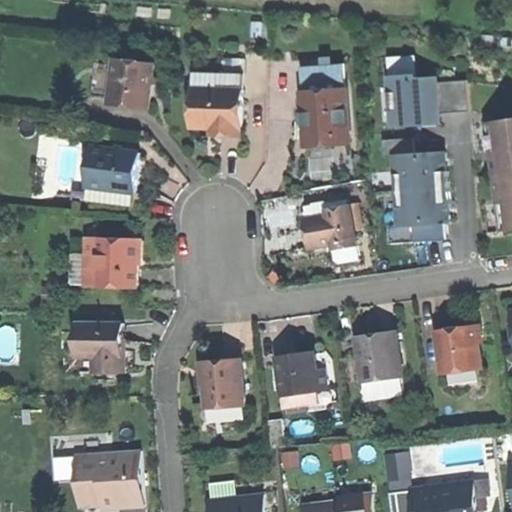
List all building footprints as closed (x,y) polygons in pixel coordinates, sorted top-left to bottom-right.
[(114,103),(113,109),(135,111),(151,112),(153,89),(154,79),(155,67),(118,63),(117,70),(114,103)] [(93,101),(114,103),(117,70),(96,67),(93,101)] [(346,68),(325,70),(327,94),(348,92),(346,68)] [(303,72),(305,95),(327,94),(325,70),(303,72)] [(442,72),(386,75),(389,129),(445,126),(442,72)] [(194,77),(194,92),(239,92),(239,77),(194,77)] [(239,92),(194,92),(194,131),(214,131),(225,131),(225,140),(243,140),(243,132),(245,132),(245,92),(239,92)] [(327,94),(305,95),(307,126),(309,148),(353,144),(348,92),(327,94)] [(511,121),(499,124),(503,152),(493,154),(497,181),(500,205),(510,204),(511,217),(511,121)] [(489,125),(493,154),(503,152),(499,124),(489,125)] [(219,140),(225,140),(225,131),(214,131),(214,140),(219,140)] [(354,157),(353,144),(309,148),(310,161),(354,157)] [(90,190),(139,194),(140,176),(142,156),(94,151),(90,190)] [(454,154),(395,158),(400,229),(459,225),(454,154)] [(137,208),(139,194),(90,190),(89,204),(137,208)] [(306,210),(308,222),(331,219),(330,213),(353,209),(352,203),(306,210)] [(504,234),(511,233),(511,217),(510,204),(500,205),(504,234)] [(309,234),(312,250),(336,247),(337,252),(359,249),(353,209),(330,213),(331,219),(308,222),(309,234)] [(90,288),(102,288),(102,243),(91,243),(90,288)] [(142,244),(102,243),(102,288),(141,289),(141,265),(142,244)] [(98,377),(129,377),(129,349),(129,325),(84,325),(84,361),(98,361),(98,377)] [(446,374),(489,368),(483,328),(461,331),(441,334),(446,374)] [(361,339),(367,383),(405,377),(398,334),(377,337),(361,339)] [(302,354),(280,357),(286,397),(319,391),(332,389),(326,350),(302,354)] [(207,405),(246,402),(243,357),(224,359),(204,360),(207,405)] [(78,377),(98,377),(98,361),(84,361),(78,361),(78,377)] [(321,405),(319,391),(286,397),(288,410),(321,405)] [(247,417),(246,402),(207,405),(208,420),(247,417)] [(275,451),(289,449),(284,418),(270,420),(275,451)] [(144,455),(82,457),(84,507),(107,506),(120,506),(120,510),(146,509),(144,455)] [(262,457),(263,470),(276,468),(274,456),(262,457)] [(489,484),(475,485),(477,500),(490,498),(489,484)] [(475,485),(415,492),(417,511),(478,511),(477,500),(475,485)] [(340,500),(340,504),(341,511),(377,511),(375,496),(340,500)] [(268,511),(267,498),(212,504),(213,511),(268,511)]
